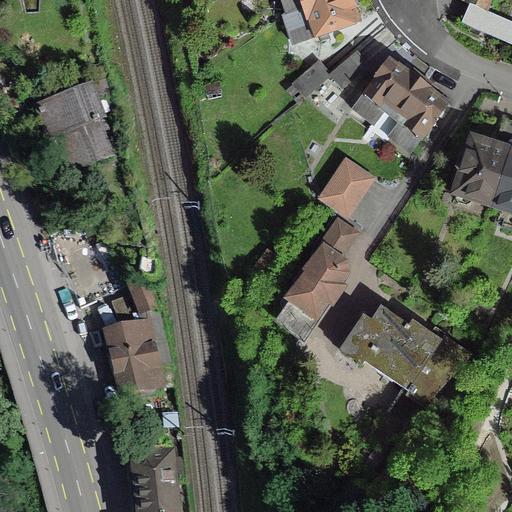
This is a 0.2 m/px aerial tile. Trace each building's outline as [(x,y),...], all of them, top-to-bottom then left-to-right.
[(357,22),(349,0),(312,0),(299,5),(285,15),(289,26),(303,16),(311,38),(317,36),(319,42),(330,38),(328,33),(357,22)] [(456,0),(468,5),(459,24),(496,40),(504,21),(484,12),(489,0),(456,0)] [(340,90),(366,67),(354,53),(328,77),(340,90)] [(405,72),(389,60),(350,111),(371,127),(382,113),(389,119),(420,79),(411,72),(405,72)] [(328,77),(328,76),(316,63),(290,85),(302,99),(328,77)] [(386,138),(407,155),(445,104),(429,92),(429,86),(420,79),(389,119),(396,125),(386,138)] [(105,82),(94,86),(97,98),(108,95),(105,82)] [(48,140),(65,133),(78,169),(108,157),(99,133),(103,131),(85,85),(59,95),(57,90),(36,98),(40,108),(37,109),(38,113),(36,114),(37,118),(40,117),(48,140)] [(452,194),(490,206),(511,139),(511,125),(500,122),(492,146),(470,139),(465,153),(458,155),(454,168),(459,174),(452,194)] [(511,139),(490,206),(511,213),(511,139)] [(370,180),(344,163),(319,200),(345,217),(370,180)] [(318,248),(323,251),(287,299),(289,300),(274,324),(298,340),(342,276),(343,271),(342,266),(340,263),(336,260),(353,235),(335,223),(318,248)] [(263,276),(276,260),(265,252),(253,269),(263,276)] [(149,283),(128,290),(139,320),(159,313),(149,283)] [(503,295),(498,306),(506,310),(511,299),(503,295)] [(136,325),(125,299),(112,304),(121,328),(136,325)] [(407,327),(378,307),(348,353),(425,405),(470,356),(442,337),(439,341),(410,321),(407,327)] [(121,328),(104,332),(120,402),(167,391),(151,321),(136,325),(121,328)] [(171,409),(160,411),(163,429),(173,428),(171,409)] [(182,511),(176,460),(153,463),(129,466),(135,511),(182,511)]
